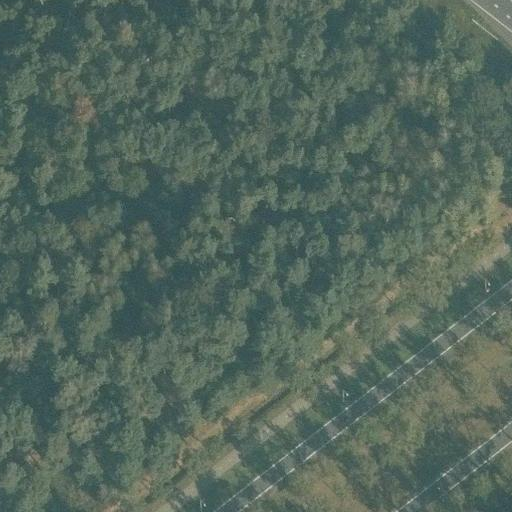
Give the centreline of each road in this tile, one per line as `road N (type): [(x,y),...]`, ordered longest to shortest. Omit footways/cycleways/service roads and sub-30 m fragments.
road 1 (primary): [(511,289),(226,511)]
road 2 (primary): [(413,511),(511,434)]
